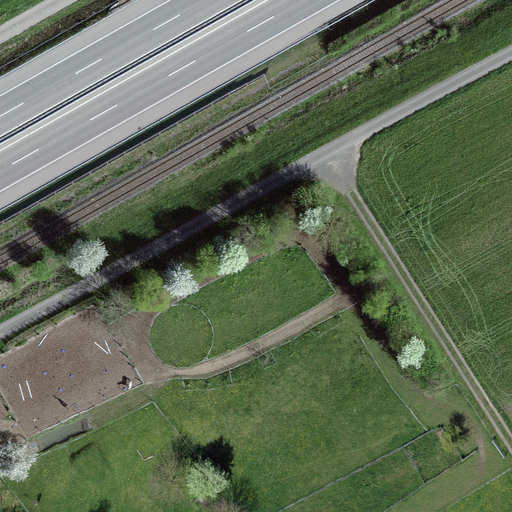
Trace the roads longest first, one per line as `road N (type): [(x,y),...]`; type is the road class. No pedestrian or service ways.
road 1 (unclassified): [(0,341),(511,66)]
road 2 (motorway): [(0,170),(302,0)]
road 3 (track): [(329,161),(511,446)]
road 4 (motorway): [(205,0),(0,116)]
